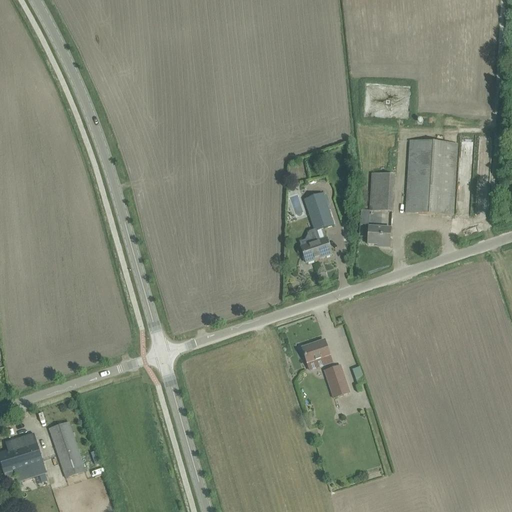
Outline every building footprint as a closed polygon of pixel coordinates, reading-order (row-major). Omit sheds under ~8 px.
[(410,142),(406,203),(406,213),(453,216),(457,145),(410,142)] [(372,175),(370,201),(370,211),(392,212),(394,176),(372,175)] [(301,248),(303,254),(306,264),(332,255),(326,239),(323,230),(334,226),(323,194),(304,201),(318,242),(301,248)] [(369,227),(368,245),(380,246),(380,248),(389,248),(391,229),(369,227)] [(302,349),(305,358),(307,365),(323,359),(324,361),(330,359),(324,341),(302,349)] [(350,394),(341,367),(325,372),(334,399),(350,394)] [(3,424),(5,429),(17,425),(16,420),(3,424)] [(86,472),(69,423),(49,430),(58,456),(66,479),(86,472)] [(8,452),(0,454),(0,462),(5,477),(7,476),(8,480),(16,478),(18,483),(47,474),(42,461),(34,435),(5,444),(8,452)]
